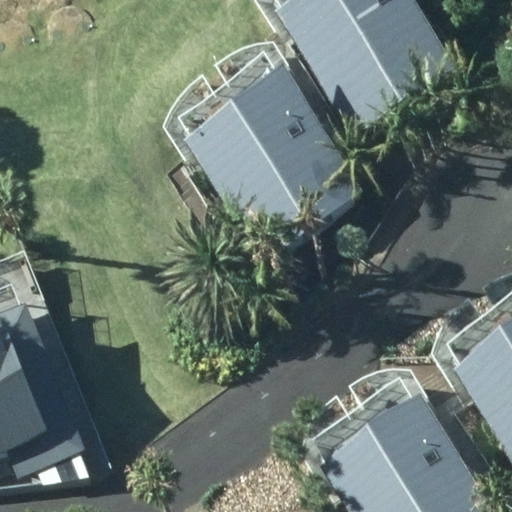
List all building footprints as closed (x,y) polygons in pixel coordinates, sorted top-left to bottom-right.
[(292,0),(282,8),(357,134),(464,70),(423,0),(292,0)] [(188,136),(266,259),(372,192),(294,69),(188,136)] [(511,309),(457,342),(464,354),(457,358),(511,449),(511,309)] [(0,322),(0,442),(5,440),(19,471),(86,443),(29,310),(0,322)] [(325,460),(356,511),(505,511),(430,389),(419,396),(412,385),(322,439),(332,456),(325,460)]
